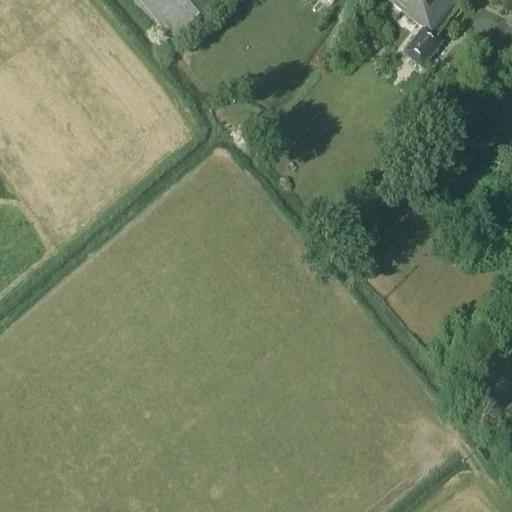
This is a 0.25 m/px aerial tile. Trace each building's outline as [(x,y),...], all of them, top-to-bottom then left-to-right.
[(211,10),(202,0),(132,0),(169,45),(211,10)] [(387,0),(386,3),(420,29),(400,55),(419,70),(439,44),(432,39),(458,7),(455,4),(458,0),(387,0)] [(489,116),(477,107),(467,120),(480,129),(489,116)] [(479,152),(463,140),(452,155),(468,167),(479,152)] [(327,229),(344,241),(355,225),(338,213),(327,229)] [(490,365),(506,347),(497,340),(481,358),(490,365)]
